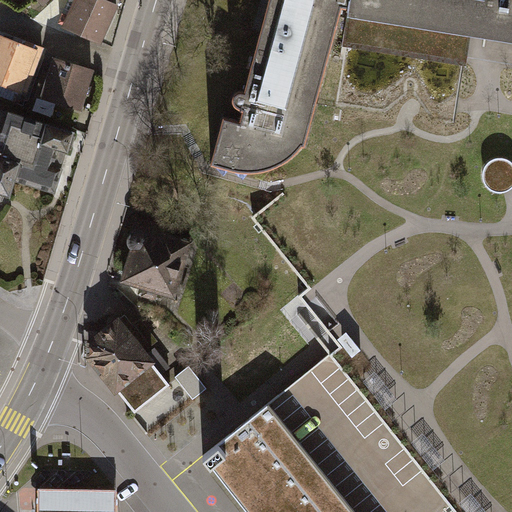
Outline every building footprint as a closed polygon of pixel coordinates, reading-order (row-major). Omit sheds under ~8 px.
[(29,0),(41,12),(53,0),(29,0)] [(102,45),(119,6),(105,0),(76,0),(64,28),(102,45)] [(341,10),(338,48),(467,69),(473,37),(511,44),(511,0),(258,0),(259,2),(235,89),(228,90),(223,94),(224,101),(231,105),(229,120),(214,116),(206,148),(200,161),(237,169),(258,164),(278,155),(292,141),(297,130),(333,10),(341,10)] [(41,52),(0,36),(0,86),(24,95),(41,52)] [(85,114),(98,72),(54,59),(41,101),(85,114)] [(254,213),(470,511),(511,511),(511,207),(413,84),(254,213)] [(0,212),(6,214),(11,195),(51,207),(72,136),(0,115),(0,212)] [(167,228),(137,218),(129,241),(133,248),(123,280),(174,296),(190,243),(165,235),(167,228)] [(133,325),(125,314),(90,341),(90,356),(115,390),(116,389),(135,412),(170,384),(161,373),(169,368),(153,349),(147,354),(141,347),(145,342),(146,343),(154,336),(140,319),(133,325)] [(177,377),(205,411),(216,402),(204,387),(202,389),(195,379),(197,378),(189,368),(177,377)] [(355,511),(270,403),(203,456),(247,511),(355,511)] [(39,489),(38,511),(115,511),(115,489),(39,489)]
